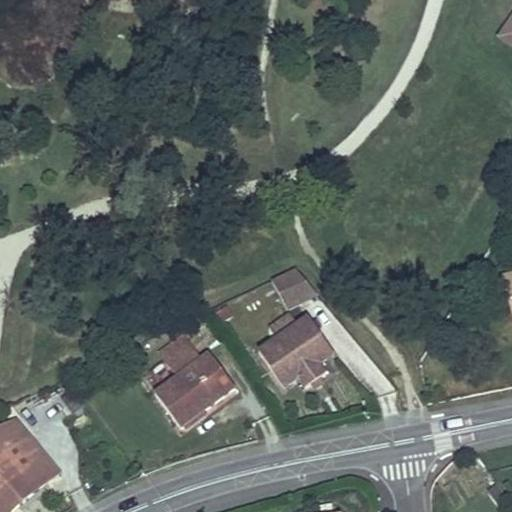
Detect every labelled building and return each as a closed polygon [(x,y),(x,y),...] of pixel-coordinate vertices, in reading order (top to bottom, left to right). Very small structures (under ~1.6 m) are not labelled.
[(317,297),(296,272),(271,284),(288,311),(317,297)] [(511,275),(494,281),(500,302),(509,300),(505,285),(511,283),(511,275)] [(280,340),(296,328),(289,317),(272,329),(280,340)] [(318,366),(333,355),(309,320),(296,328),(280,340),(259,355),(284,390),(298,380),(305,391),(326,376),(318,366)] [(182,338),(159,355),(168,366),(190,349),(182,338)] [(181,431),(235,390),(210,355),(200,362),(190,349),(168,366),(177,379),(155,396),(181,431)] [(19,443),(27,436),(16,424),(7,428),(19,443)] [(0,511),(13,511),(58,474),(27,436),(19,443),(7,428),(0,431),(0,511)]
